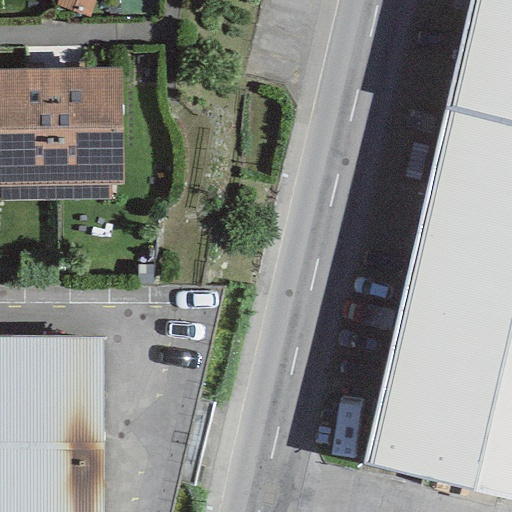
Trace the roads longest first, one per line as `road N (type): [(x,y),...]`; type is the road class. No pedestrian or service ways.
road 1 (residential): [(377,0),(259,511)]
road 2 (unknown): [(0,37),(156,34)]
road 3 (unknown): [(264,489),(393,511)]
